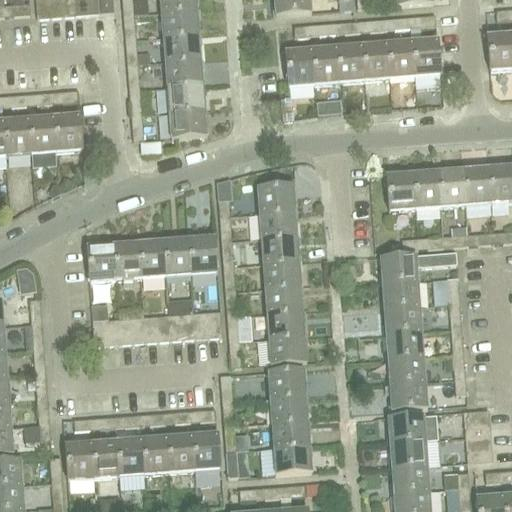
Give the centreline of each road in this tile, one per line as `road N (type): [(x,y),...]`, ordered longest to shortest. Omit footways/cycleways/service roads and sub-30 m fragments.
road 1 (residential): [(201,379),(62,382),(49,228)]
road 2 (residential): [(114,195),(104,57),(0,58)]
road 3 (residential): [(244,156),(472,135)]
road 4 (unknown): [(235,46),(462,17)]
road 5 (residential): [(114,195),(244,156)]
road 6 (residential): [(472,135),(461,0)]
